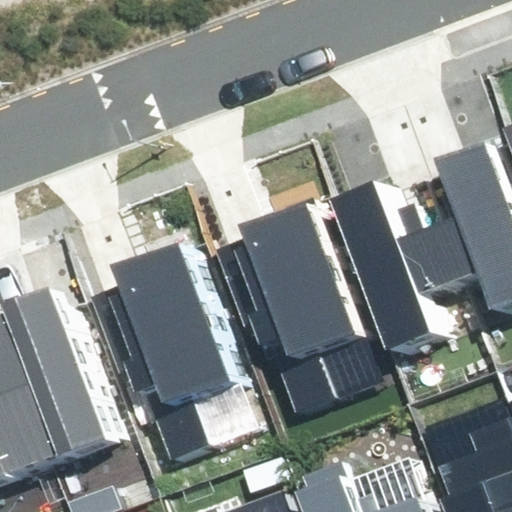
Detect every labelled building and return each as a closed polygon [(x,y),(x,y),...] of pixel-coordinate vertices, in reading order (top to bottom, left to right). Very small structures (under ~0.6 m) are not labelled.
[(511,291),(511,141),(466,158),(485,211),(455,221),(476,278),(504,268),(511,291)] [(359,196),(412,343),(464,325),(450,287),(476,278),(455,221),(425,232),(406,179),(359,196)] [(272,334),(299,410),(347,392),(337,363),(392,343),(337,190),(262,216),(274,248),(261,252),(289,328),(272,334)] [(147,375),(174,450),(222,433),(212,404),(268,384),(212,230),(138,257),(149,289),(137,293),(164,369),(147,375)] [(39,312),(12,323),(64,463),(135,437),(80,288),(36,304),(39,312)] [(0,486),(64,463),(12,323),(0,327),(0,486)] [(459,465),(475,511),(511,511),(511,424),(493,432),(500,451),(459,465)] [(454,511),(447,491),(391,510),(373,457),(325,474),(338,511),(454,511)] [(246,511),(241,497),(197,511),(246,511)]
